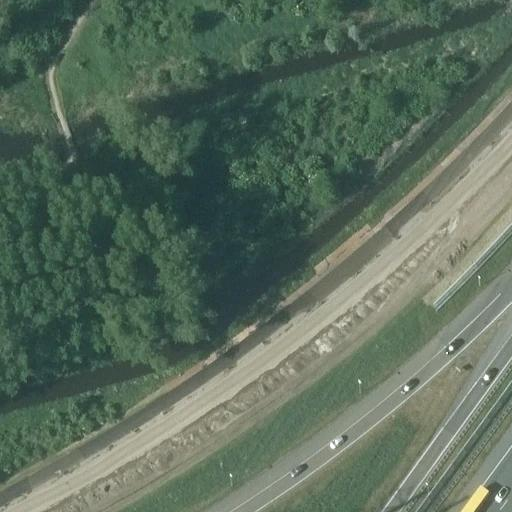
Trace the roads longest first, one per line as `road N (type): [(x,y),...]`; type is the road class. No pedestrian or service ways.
road 1 (residential): [(0,500),(189,392),(337,275),(511,101)]
road 2 (motorway): [(511,292),(338,447),(243,511)]
road 3 (motorway): [(511,350),(392,511)]
road 4 (unknown): [(60,118),(59,45),(82,0)]
